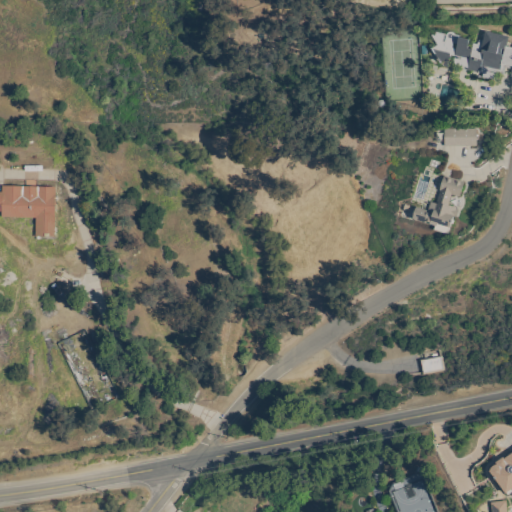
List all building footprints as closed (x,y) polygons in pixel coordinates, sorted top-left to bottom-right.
[(510,37),(508,47),(511,47),(511,77),(510,78),(511,70),(505,68),(504,74),(498,73),(497,80),(483,77),(484,74),(468,70),(469,68),(454,65),(455,56),(451,55),(448,67),(443,66),(432,49),(438,46),(432,35),(436,36),(437,33),(447,35),(448,34),(449,33),(451,32),(453,33),(454,34),(455,36),(460,36),(459,38),(470,40),(468,49),(473,50),(474,44),(478,45),(479,43),(484,44),(486,32),(510,37)] [(445,147),(445,129),(477,129),(478,146),(445,147)] [(465,183),(460,197),(452,195),(449,206),(458,209),(457,210),(459,211),(457,217),(455,216),(453,221),(454,221),(453,224),(452,224),(449,235),(432,229),(433,225),(413,219),(417,208),(429,211),(432,202),(437,204),(445,176),(465,183)] [(56,238),(36,237),(36,218),(2,218),(3,212),(0,211),(0,192),(3,193),(3,187),(56,188),(56,238)] [(442,356),(445,371),(423,376),(420,361),(442,356)] [(511,454),(511,493),(508,496),(507,494),(506,494),(491,472),(492,469),(494,466),(498,465),(496,463),(504,458),(505,459),(511,454)] [(435,511),(422,473),(400,480),(403,488),(392,491),(399,511),(435,511)] [(507,501),(508,511),(493,511),(492,503),(507,501)]
